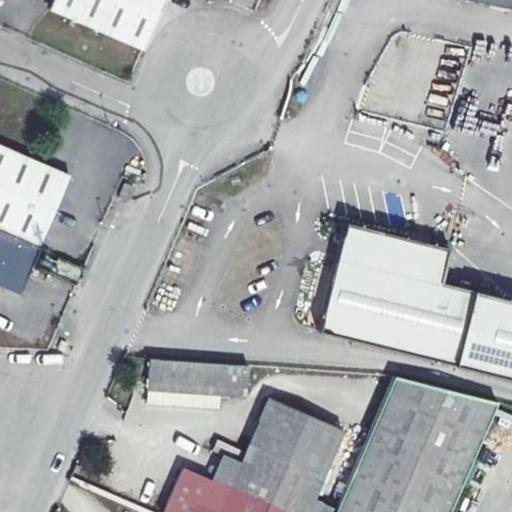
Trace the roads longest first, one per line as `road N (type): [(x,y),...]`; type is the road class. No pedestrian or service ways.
road 1 (residential): [(24,511),(192,132)]
road 2 (unclassified): [(161,109),(124,105),(0,54)]
road 3 (unclassified): [(244,69),(225,47),(182,46),(156,80),(161,109)]
